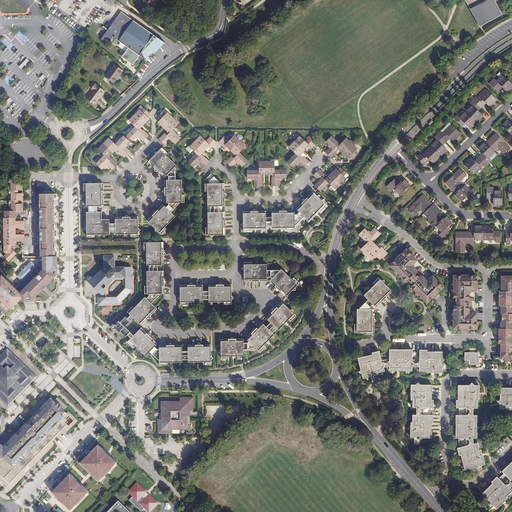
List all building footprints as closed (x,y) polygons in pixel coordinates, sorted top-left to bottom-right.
[(465,0),(465,2),(478,27),(501,15),(495,2),(498,0),(465,0)] [(166,41),(121,11),(101,38),(107,43),(109,40),(110,41),(114,37),(128,48),(122,56),(133,63),(140,55),(147,61),(166,41)] [(114,64),(105,76),(114,83),(123,70),(114,64)] [(490,83),(497,90),(502,86),(503,87),(507,91),(511,86),(511,82),(503,75),(497,81),(495,78),(490,83)] [(95,104),(105,91),(95,84),(91,89),(93,90),(86,98),(95,104)] [(482,107),(482,108),(485,105),(483,104),(485,102),(487,103),(490,106),(497,99),(487,89),(478,98),(476,96),(473,99),(478,103),(479,104),(479,105),(482,107)] [(478,103),(473,99),(470,102),(472,104),(466,110),(474,118),(480,111),(476,107),(475,106),(478,103)] [(139,112),(137,111),(134,114),(134,115),(133,117),(132,116),(131,117),(128,120),(132,124),(134,127),(127,135),(132,140),(135,138),(137,136),(138,137),(143,141),(145,139),(149,135),(143,129),(142,130),(140,128),(139,127),(142,125),(143,126),(144,124),(145,123),(144,122),(145,120),(147,122),(150,118),(148,117),(151,114),(150,112),(144,107),(139,112)] [(467,124),(474,118),(466,110),(460,116),(458,114),(454,117),(460,123),(463,120),(467,124)] [(166,129),(167,130),(166,132),(165,132),(159,137),(165,144),(170,139),(171,138),(173,140),(176,142),(181,137),(172,129),(177,123),(174,121),(175,120),(173,118),(173,117),(170,113),(168,115),(165,113),(162,111),(157,117),(160,120),(158,122),(161,125),(162,123),(163,125),(162,126),(164,128),(165,127),(167,128),(166,129)] [(511,122),(508,118),(502,125),(511,135),(511,134),(511,122)] [(444,141),(446,142),(449,140),(448,138),(449,137),(451,138),(454,141),(461,134),(451,124),(443,133),(441,131),(438,134),(444,141)] [(496,133),(487,143),(494,151),(495,151),(498,148),(505,154),(511,148),(496,133)] [(198,162),(199,163),(203,167),(204,168),(210,162),(201,153),(202,152),(201,151),(202,150),(203,151),(206,148),(205,147),(206,146),(207,147),(208,145),(211,147),(217,141),(212,135),(207,140),(201,134),(195,141),(196,141),(194,143),(193,141),(192,142),(188,146),(196,153),(188,161),(194,166),(196,164),(198,162)] [(431,146),(441,156),(448,149),(443,145),(442,143),(444,141),(438,134),(435,137),(437,140),(431,146)] [(113,169),(116,167),(119,164),(112,158),(109,156),(113,152),(116,149),(125,157),(127,154),(131,151),(126,146),(124,145),(126,143),(128,140),(124,135),(124,136),(123,135),(115,144),(112,140),(109,137),(108,136),(105,140),(106,141),(103,143),(102,145),(101,144),(100,145),(97,148),(102,152),(102,153),(105,155),(99,161),(97,164),(102,169),(105,165),(107,164),(108,165),(113,169)] [(227,147),(228,148),(229,147),(231,149),(230,150),(231,151),(232,152),(233,151),(234,152),(233,153),(234,154),(233,155),(232,154),(226,160),(232,166),(236,162),(237,161),(239,163),(243,166),(248,160),(239,152),(247,144),(244,142),(242,143),(240,141),(241,140),(235,135),(230,140),(225,135),(218,141),(225,148),(227,147)] [(353,142),(352,144),(350,142),(350,141),(350,140),(351,139),(347,136),(339,144),(330,135),(325,141),(328,144),(330,146),(329,147),(324,152),(331,158),(338,151),(338,150),(339,149),(341,150),(342,150),(343,151),(342,152),(344,153),(345,153),(346,154),(345,154),(349,158),(351,156),(354,159),(360,152),(357,150),(354,148),(356,145),(353,142)] [(301,153),(303,151),(304,152),(305,151),(306,150),(305,149),(306,148),(307,148),(308,147),(310,148),(316,141),(310,136),(306,141),(302,137),(300,139),(298,137),(295,141),(295,142),(293,144),(292,144),(289,147),(295,153),(287,161),(293,166),(296,163),(297,162),(299,163),(304,168),(309,161),(303,156),(301,155),(302,154),(301,153)] [(487,143),(485,142),(479,148),(483,152),(485,154),(482,157),(488,164),(492,160),(490,158),(496,152),(495,152),(495,151),(494,151),(487,143)] [(182,194),(182,179),(177,179),(177,167),(176,166),(178,164),(166,153),(162,149),(164,148),(162,146),(159,149),(159,148),(148,160),(166,176),(168,174),(170,175),(170,178),(165,178),(165,202),(169,202),(169,204),(167,207),(164,204),(148,221),(161,234),(163,232),(161,230),(165,226),(175,215),(172,212),(180,203),(185,203),(185,199),(182,199),(182,194)] [(434,163),(441,156),(431,146),(422,154),(420,153),(417,156),(425,164),(428,161),(427,160),(428,158),(429,159),(434,163)] [(482,157),(480,156),(478,158),(479,159),(477,161),(476,160),(472,157),(467,162),(477,172),(484,165),(486,167),(488,164),(482,157)] [(263,186),(263,177),(263,176),(263,174),(264,174),(264,173),(266,173),(266,174),(267,174),(267,161),(265,161),(265,160),(264,160),(259,160),(260,170),(248,170),(248,178),(252,178),(255,178),(255,179),(255,186),(263,186)] [(276,165),(275,160),(271,160),(270,160),(270,161),(267,161),(267,174),(269,174),(269,173),(271,173),(271,174),(272,174),(272,177),(272,186),(280,186),(280,179),(280,177),(284,177),(288,177),(288,170),(275,170),(275,165),(276,165)] [(331,184),(335,188),(337,185),(337,184),(339,182),(340,183),(348,174),(340,167),(338,169),(336,168),(332,171),(334,172),(332,174),(331,172),(329,174),(330,175),(329,177),(328,176),(326,177),(324,175),(325,174),(319,168),(313,174),(317,178),(319,180),(317,182),(315,185),(320,190),(328,182),(331,184)] [(446,182),(456,192),(463,184),(460,181),(467,174),(460,168),(446,182)] [(404,177),(399,182),(398,183),(393,179),(387,185),(390,188),(391,190),(392,190),(394,188),(400,194),(410,184),(404,177)] [(3,256),(8,262),(16,253),(11,248),(12,245),(16,245),(16,241),(23,241),(23,234),(16,234),(16,228),(23,228),(23,221),(16,221),(16,218),(17,218),(16,214),(24,214),(24,211),(23,211),(22,203),(18,203),(18,201),(22,201),(22,193),(18,193),(18,190),(22,190),(22,183),(17,183),(17,179),(8,179),(8,187),(10,187),(10,189),(8,189),(8,194),(10,194),(10,197),(8,197),(8,207),(10,207),(10,210),(4,210),(4,218),(3,218),(3,231),(1,231),(1,242),(3,242),(3,252),(5,253),(3,256)] [(206,185),(209,185),(209,191),(209,205),(212,205),(212,211),(209,211),(209,227),(209,232),(206,232),(207,234),(226,234),(226,211),(220,211),(220,206),(226,206),(225,183),(206,182),(206,185)] [(95,205),(99,205),(105,205),(105,183),(94,183),(88,183),(88,185),(88,191),(88,205),(91,205),(95,205)] [(456,192),(455,193),(461,199),(465,195),(467,194),(470,197),(477,190),(473,186),(471,189),(465,183),(463,184),(456,192)] [(494,196),(494,197),(494,204),(503,204),(503,190),(494,189),(494,186),(487,186),(487,196),(494,196)] [(40,192),(40,193),(36,193),(36,255),(41,255),(43,255),(48,254),(56,254),(55,191),(52,191),(52,189),(43,189),(43,191),(40,192)] [(320,209),(322,206),(324,208),(327,205),(313,191),(297,209),(300,211),(297,214),(295,214),(295,210),(272,210),(272,217),(267,217),(267,210),(243,211),(243,230),(246,230),(246,228),(252,228),(267,227),(267,224),(272,224),(272,227),(288,227),(293,226),(293,229),(295,229),(295,224),(297,224),(304,216),(309,220),(320,209)] [(424,212),(432,204),(423,194),(408,209),(414,215),(421,209),(424,212)] [(430,223),(434,227),(436,225),(442,219),(439,216),(437,217),(436,215),(437,214),(441,210),(434,203),(433,203),(432,204),(424,212),(423,213),(432,222),(430,223)] [(91,211),(88,211),(88,236),(92,237),(92,234),(97,234),(112,234),(112,231),(112,222),(112,218),(104,218),(103,211),(99,211),(95,211),(91,211)] [(452,221),(446,215),(442,219),(436,225),(442,231),(440,234),(442,237),(450,230),(447,227),(448,226),(452,221)] [(117,222),(117,231),(117,234),(133,234),(138,234),(140,234),(140,217),(117,217),(117,222)] [(475,239),(483,239),(483,225),(474,225),(474,231),(474,233),(470,233),(470,243),(475,243),(475,239)] [(483,225),(483,239),(487,240),(494,240),(496,240),(496,241),(501,242),(501,230),(497,230),(497,232),(494,232),(494,230),(494,225),(483,225)] [(381,246),(380,247),(376,244),(372,240),(375,237),(375,238),(381,232),(375,226),(370,231),(369,232),(367,230),(364,227),(359,232),(367,241),(364,244),(361,247),(367,253),(369,256),(372,259),(377,254),(379,255),(378,256),(381,259),(388,252),(386,249),(386,250),(381,246)] [(466,243),(470,243),(470,233),(470,231),(457,231),(456,252),(466,252),(466,243)] [(353,250),(356,252),(360,248),(365,254),(367,253),(361,247),(364,244),(361,241),(353,250)] [(133,310),(132,309),(129,311),(133,314),(136,317),(143,323),(147,320),(160,308),(154,302),(161,295),(161,294),(165,294),(165,271),(159,271),(158,265),(165,265),(164,242),(145,242),(145,245),(147,245),(147,251),(148,254),(148,265),(150,265),(150,271),(148,271),(148,281),(148,286),(148,292),(146,292),(146,294),(150,294),(150,295),(148,297),(147,296),(142,301),(136,307),(133,310)] [(416,270),(415,268),(413,266),(413,261),(415,258),(404,247),(388,263),(404,280),(406,278),(408,276),(412,281),(410,282),(408,284),(426,301),(434,292),(442,285),(430,274),(428,276),(423,276),(420,274),(422,272),(418,268),(416,270)] [(14,285),(11,283),(0,272),(0,308),(5,314),(17,302),(18,301),(22,301),(23,302),(24,301),(31,301),(34,297),(44,287),(57,274),(57,254),(56,254),(48,254),(43,255),(43,261),(36,265),(31,260),(25,266),(24,265),(20,269),(21,269),(16,275),(22,281),(18,285),(15,285),(14,285)] [(125,277),(126,266),(115,266),(115,255),(101,255),(101,269),(93,277),(92,275),(87,275),(87,280),(102,294),(106,295),(106,290),(104,288),(115,277),(125,277)] [(286,296),(292,291),(300,283),(298,280),(296,282),(293,278),(291,276),(282,268),(280,270),(279,269),(268,269),(268,262),(257,262),(252,262),(248,262),(248,260),(245,260),(246,280),(268,280),(268,278),(269,278),(271,279),(270,280),(286,296)] [(120,305),(134,291),(133,272),(132,270),(132,266),(126,266),(125,277),(125,287),(117,296),(98,296),(98,305),(106,305),(120,305)] [(452,275),(451,275),(451,296),(454,296),(457,297),(457,307),(454,307),(451,307),(451,327),(475,326),(475,311),(471,311),(468,307),(468,305),(470,305),(470,297),(467,297),(467,294),(467,292),(470,289),(475,289),(475,273),(454,273),(453,274),(452,275)] [(511,274),(501,275),(502,282),(501,290),(499,290),(499,304),(501,304),(501,312),(503,312),(503,319),(501,319),(501,327),(499,327),(499,342),(501,342),(501,357),(506,358),(506,360),(509,360),(509,358),(511,357),(511,274)] [(357,308),(357,323),(357,329),(354,329),(355,331),(374,331),(374,307),(371,307),(371,305),(373,303),(375,305),(391,288),(376,275),(375,277),(376,278),(373,282),(363,293),(367,297),(359,307),(357,308)] [(219,301),(226,301),(231,300),(232,303),(234,303),(233,283),(210,284),(210,290),(205,290),(204,284),(181,285),(181,304),(184,304),(184,302),(190,302),(193,302),(205,301),(205,298),(210,298),(210,301),(219,301)] [(285,300),(288,304),(295,298),(297,300),(298,300),(300,300),(301,300),(303,299),(304,297),(304,296),(304,295),(303,294),(302,293),(300,293),(299,293),(298,294),(297,294),(295,296),(292,293),(285,300)] [(296,314),(289,307),(283,301),(282,301),(266,317),(270,321),(267,325),(263,321),(247,337),(249,339),(257,347),(260,350),(262,348),(261,347),(264,343),(267,340),(274,332),(273,331),(276,327),(278,329),(285,322),(288,318),(292,314),(294,316),(296,314)] [(132,321),(132,320),(131,321),(129,318),(127,316),(123,321),(121,319),(117,324),(116,323),(113,326),(115,329),(117,327),(122,332),(127,336),(129,334),(128,334),(131,331),(131,332),(132,331),(127,326),(132,321)] [(173,361),(183,361),(183,357),(189,357),(189,360),(199,360),(205,360),(210,360),(210,363),(213,363),(212,343),(189,344),(189,349),(183,349),(183,344),(160,344),(160,348),(159,348),(156,345),(159,342),(148,331),(148,332),(142,326),(134,334),(132,337),(129,340),(131,342),(133,341),(137,345),(140,347),(147,355),(152,350),(159,358),(161,358),(161,363),(163,363),(163,361),(169,361),(173,361)] [(257,347),(249,339),(248,341),(245,341),(245,338),(222,338),(222,357),(225,357),(225,355),(230,355),(234,355),(245,354),(245,348),(256,348),(257,347)] [(0,354),(0,399),(7,406),(36,377),(6,348),(0,354)] [(362,374),(363,378),(377,374),(377,372),(384,370),(384,368),(386,367),(389,367),(389,370),(412,370),(413,367),(419,367),(419,370),(427,370),(428,372),(442,372),(442,367),(445,365),(442,363),(442,352),(427,351),(427,349),(419,349),(419,352),(412,352),(412,349),(389,349),(389,352),(384,352),(380,353),(379,350),(371,352),(372,354),(358,358),(361,369),(359,372),(362,374)] [(479,352),(465,352),(465,364),(477,364),(477,362),(479,362),(479,352)] [(421,437),(432,437),(432,423),(433,423),(433,414),(431,414),(431,408),(433,408),(433,400),(432,400),(432,385),(420,385),(418,383),(416,385),(411,385),(411,401),(413,400),(413,408),(417,408),(417,414),(413,414),(413,422),(411,422),(411,437),(415,437),(417,440),(421,437)] [(461,455),(464,469),(476,466),(478,468),(481,464),(485,463),(481,449),(479,449),(477,442),(474,443),(473,440),(473,437),(477,437),(477,414),(474,414),(474,408),(478,408),(478,400),(479,400),(479,385),(474,384),(472,383),(469,384),(458,384),(458,399),(456,399),(456,408),(459,408),(459,414),(456,414),(456,437),(459,437),(459,442),(460,447),(457,447),(459,455),(461,455)] [(511,386),(501,387),(501,391),(500,399),(498,401),(500,404),(500,408),(511,407),(511,386)] [(158,418),(158,420),(171,419),(171,428),(173,428),(190,428),(190,409),(193,409),(193,396),(180,396),(180,400),(161,400),(162,418),(158,418)] [(0,476),(0,477),(0,476),(0,481),(1,483),(2,482),(7,486),(6,487),(9,491),(26,474),(23,471),(23,470),(28,465),(31,469),(55,444),(52,441),(62,431),(68,425),(64,421),(69,417),(66,414),(63,410),(66,406),(57,397),(53,401),(51,399),(50,398),(47,401),(43,397),(28,413),(32,417),(3,447),(0,443),(0,476)] [(69,426),(68,425),(62,431),(65,434),(78,420),(69,411),(66,414),(69,417),(74,421),(69,426)] [(158,433),(173,433),(173,428),(171,428),(171,419),(158,420),(158,433)] [(78,463),(85,469),(87,468),(92,473),(91,474),(98,481),(103,475),(110,468),(116,462),(97,444),(91,450),(85,457),(84,456),(78,463)] [(492,482),(482,492),(484,495),(489,501),(490,504),(493,504),(496,507),(508,497),(506,495),(511,490),(509,487),(511,484),(511,460),(502,470),(504,472),(499,477),(497,475),(491,481),(492,482)] [(27,473),(31,469),(28,465),(23,470),(23,471),(26,474),(27,473)] [(55,490),(52,494),(69,510),(75,504),(82,497),(88,491),(81,485),(80,486),(74,481),(76,479),(69,473),(63,479),(56,486),(54,489),(55,490)] [(150,511),(159,504),(139,484),(130,492),(134,497),(131,500),(142,511),(146,508),(149,511),(150,511)] [(108,511),(130,511),(125,507),(120,501),(108,511)]
